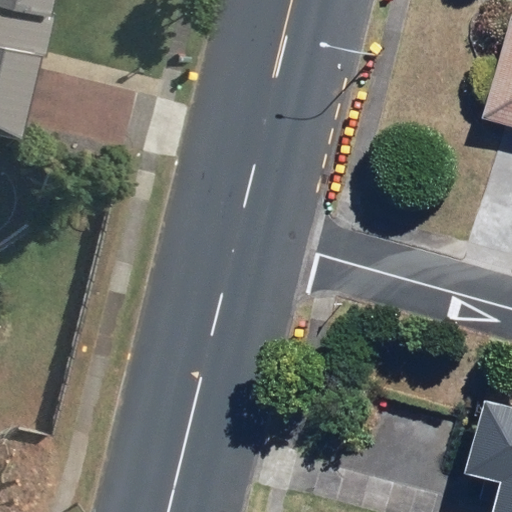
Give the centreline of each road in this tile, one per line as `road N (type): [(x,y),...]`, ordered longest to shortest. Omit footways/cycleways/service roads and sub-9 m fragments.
road 1 (residential): [(230,234),(511,313)]
road 2 (secondary): [(230,234),(164,511)]
road 3 (secondary): [(288,0),(230,234)]
